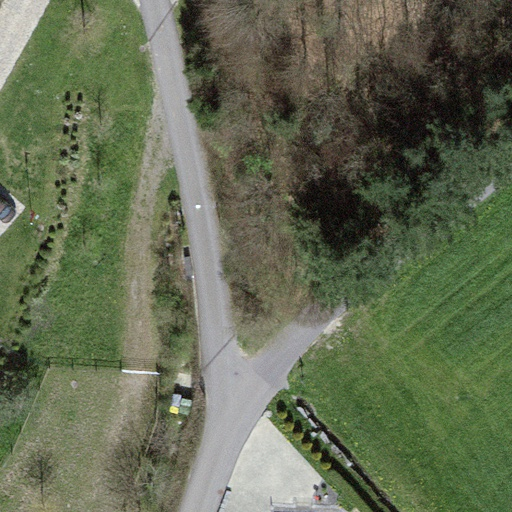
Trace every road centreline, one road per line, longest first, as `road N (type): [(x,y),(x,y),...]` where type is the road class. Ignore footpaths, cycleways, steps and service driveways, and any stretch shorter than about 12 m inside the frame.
road 1 (unclassified): [(511,155),(297,322),(228,437),(200,511)]
road 2 (unknown): [(249,396),(216,286),(161,0)]
